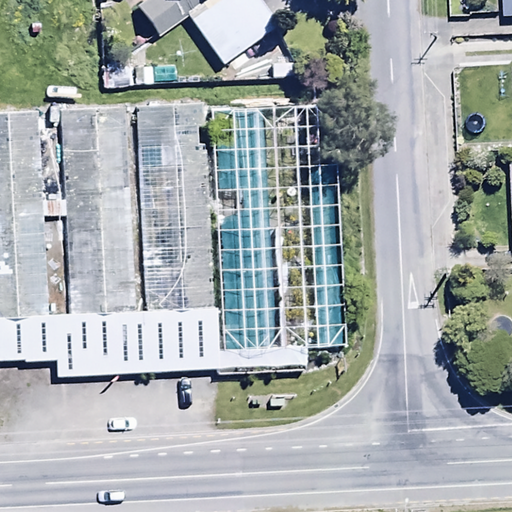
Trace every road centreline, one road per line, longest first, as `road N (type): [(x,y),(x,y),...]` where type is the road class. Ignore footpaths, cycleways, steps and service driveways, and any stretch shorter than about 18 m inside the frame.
road 1 (tertiary): [(408,464),(384,0)]
road 2 (tertiary): [(0,485),(408,464)]
